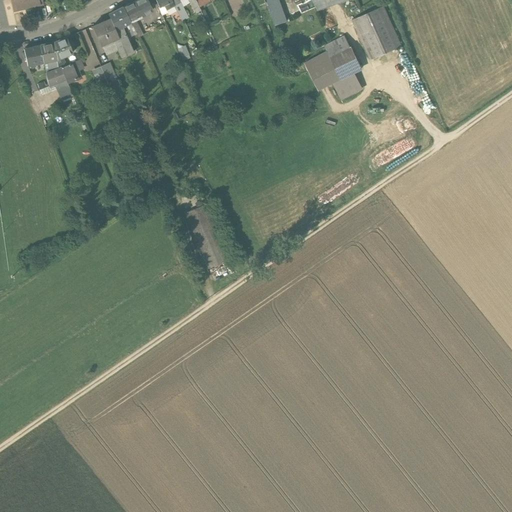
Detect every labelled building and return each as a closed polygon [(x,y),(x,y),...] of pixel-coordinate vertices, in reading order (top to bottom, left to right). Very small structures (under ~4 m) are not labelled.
[(28,8),(26,0),(11,0),(14,11),(28,8)] [(145,0),(139,0),(134,3),(141,16),(151,11),(145,0)] [(174,6),(171,0),(155,0),(160,8),(163,6),(166,11),(174,6)] [(199,8),(194,1),(193,0),(188,0),(195,10),(199,8)] [(209,2),(208,0),(195,0),(194,1),(199,8),(209,2)] [(264,0),(273,25),(286,21),(278,0),(264,0)] [(315,8),(311,0),(308,0),(296,6),(300,15),(315,8)] [(311,0),(317,11),(348,0),(311,0)] [(141,16),(134,3),(123,8),(129,22),(133,20),(141,16)] [(189,18),(181,3),(174,6),(182,22),(189,18)] [(123,27),(130,24),(129,22),(123,8),(109,15),(115,31),(123,27)] [(383,8),(353,21),(369,60),(400,46),(383,8)] [(92,47),(117,36),(115,31),(109,15),(106,17),(105,15),(83,26),(92,47)] [(135,23),(131,25),(133,30),(135,33),(138,32),(139,33),(141,32),(136,23),(135,23)] [(125,34),(133,30),(131,25),(130,24),(123,27),(125,34)] [(125,34),(123,27),(115,31),(117,36),(126,56),(133,53),(125,34)] [(344,36),(324,46),(326,52),(339,77),(341,79),(354,73),(360,70),(344,36)] [(53,43),(57,60),(62,57),(73,53),(66,37),(53,43)] [(57,60),(53,43),(39,46),(43,63),(57,60)] [(28,67),(43,63),(39,46),(24,50),(28,67)] [(190,58),(184,46),(177,49),(183,61),(190,58)] [(339,77),(326,52),(304,64),(318,91),(333,84),(332,83),(341,79),(339,77)] [(62,57),(57,60),(60,68),(65,66),(62,57)] [(60,68),(57,60),(43,63),(46,74),(60,68)] [(65,66),(60,68),(65,78),(67,83),(86,75),(78,60),(65,66)] [(110,63),(100,66),(109,88),(113,97),(122,93),(110,63)] [(109,88),(100,66),(95,69),(104,91),(109,88)] [(53,83),(65,78),(60,68),(46,74),(48,85),(53,83)] [(175,73),(180,83),(187,80),(183,69),(175,73)] [(363,90),(354,73),(341,79),(332,83),(333,84),(341,100),(363,90)] [(72,95),(67,83),(65,78),(53,83),(60,100),(72,95)] [(44,79),(36,83),(39,91),(48,87),(44,79)] [(129,108),(119,112),(132,141),(141,137),(129,108)] [(150,155),(139,159),(153,192),(164,187),(150,155)] [(203,206),(184,214),(208,269),(227,261),(203,206)]
